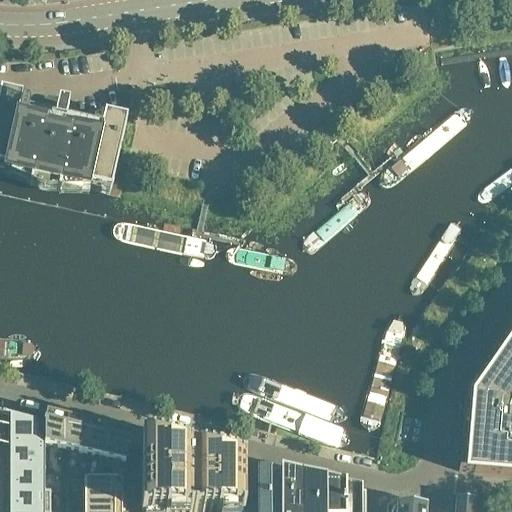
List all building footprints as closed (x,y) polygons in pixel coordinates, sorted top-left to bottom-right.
[(122,139),(127,119),(104,114),(101,128),(101,127),(100,127),(100,126),(99,125),(98,125),(97,125),(96,125),(95,125),(94,126),(93,127),(93,128),(65,121),(68,108),(58,106),(55,120),(27,114),(28,109),(29,108),(28,107),(28,106),(27,105),(27,104),(26,104),(21,103),(22,96),(0,91),(0,166),(4,167),(3,173),(87,192),(90,192),(91,186),(111,191),(122,139)] [(493,204),(511,188),(511,163),(480,188),(493,204)] [(470,200),(419,252),(434,266),(484,214),(470,200)] [(413,265),(365,352),(382,362),(431,274),(413,265)] [(147,348),(50,324),(45,344),(142,367),(147,348)] [(511,326),(492,355),(498,360),(492,368),(486,364),(465,394),(458,472),(511,476),(511,326)] [(0,355),(33,364),(38,344),(0,335),(0,355)] [(142,369),(44,345),(40,365),(137,388),(142,369)] [(255,374),(158,351),(153,370),(251,394),(255,374)] [(250,395),(153,372),(148,391),(245,415),(250,395)] [(375,404),(278,380),(273,399),(370,423),(375,404)] [(369,425),(272,401),(267,421),(365,444),(369,425)] [(61,450),(69,419),(64,418),(51,415),(46,413),(43,426),(44,426),(44,445),(61,450)] [(44,445),(44,426),(43,426),(9,418),(8,417),(7,419),(9,419),(9,449),(44,449),(44,445)] [(82,455),(90,424),(85,423),(72,420),(69,419),(61,450),(82,455)] [(103,460),(111,429),(106,428),(93,425),(90,424),(82,455),(102,460),(103,460)] [(121,481),(130,444),(133,435),(132,434),(127,433),(115,430),(111,429),(103,460),(102,460),(97,481),(121,481)] [(243,511),(244,505),(244,469),(244,461),(240,460),(240,462),(219,457),(220,455),(216,455),(196,451),(196,450),(189,448),(188,449),(168,444),(169,443),(165,442),(165,443),(147,439),(144,448),(141,461),(141,511),(243,511)] [(44,471),(44,449),(9,449),(9,471),(44,471)] [(44,492),(44,471),(9,471),(9,493),(44,493),(44,492)] [(364,511),(365,498),(362,498),(362,493),(281,472),(281,477),(260,471),(259,511),(364,511)] [(122,481),(121,481),(97,481),(84,481),(84,503),(121,503),(121,482),(122,482),(122,481)] [(50,511),(50,492),(44,492),(44,493),(9,493),(8,511),(50,511)] [(474,511),(475,501),(456,499),(455,504),(455,509),(455,511),(454,511),(474,511)] [(121,511),(121,503),(84,503),(83,511),(121,511)]
